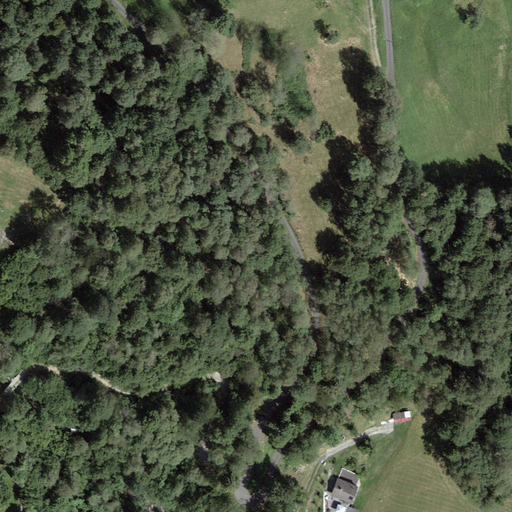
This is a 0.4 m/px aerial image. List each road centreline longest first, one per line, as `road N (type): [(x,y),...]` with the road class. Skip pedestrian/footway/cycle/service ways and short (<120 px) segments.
road 1 (unclassified): [(110,0),(167,51),(250,163),(299,251),(313,294),(310,349),(242,481),(241,495),(255,501),(283,448),(376,358),(421,279),(420,246),(394,183),(387,0)]
road 2 (track): [(269,417),(251,417),(210,460),(202,449),(228,386),(221,376),(142,393),(33,370),(0,391)]
road 3 (track): [(295,511),(325,457),(403,425)]
